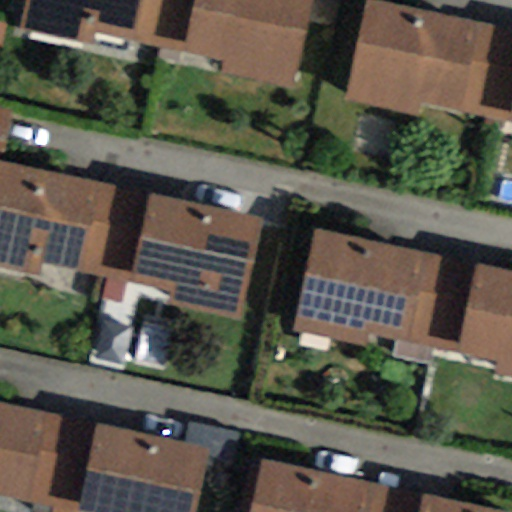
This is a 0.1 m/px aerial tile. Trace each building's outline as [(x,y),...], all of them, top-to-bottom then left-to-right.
[(133,40),(141,0),(26,0),(20,30),(92,45),(95,32),(133,40)] [(141,0),(133,40),(181,51),(193,0),(141,0)] [(219,72),(293,89),(313,0),(193,0),(181,51),(222,59),(219,72)] [(422,102),(463,111),(483,24),(374,0),(367,0),(344,101),(419,118),(422,102)] [(463,111),(506,121),(511,94),(511,29),(483,24),(463,111)] [(0,160),(2,161),(12,112),(0,109),(0,160)] [(41,264),(75,272),(96,184),(2,161),(0,160),(0,270),(38,279),(41,264)] [(75,272),(127,281),(146,191),(96,184),(75,272)] [(164,307),(239,324),(263,218),(146,191),(127,281),(167,291),(164,307)] [(315,233),(292,331),(366,347),(368,336),(416,347),(434,259),(315,233)] [(416,347),(440,352),(457,355),(477,267),(434,259),(416,347)] [(511,274),(477,267),(457,355),(500,364),(498,374),(511,376),(511,274)] [(0,496),(25,502),(44,415),(0,405),(0,496)] [(77,511),(96,424),(44,415),(25,502),(54,506),(52,511),(77,511)] [(196,511),(211,448),(96,424),(77,511),(196,511)] [(261,462),(250,511),(369,511),(375,486),(261,462)] [(369,511),(420,511),(424,495),(375,486),(369,511)] [(497,511),(424,495),(420,511),(497,511)]
